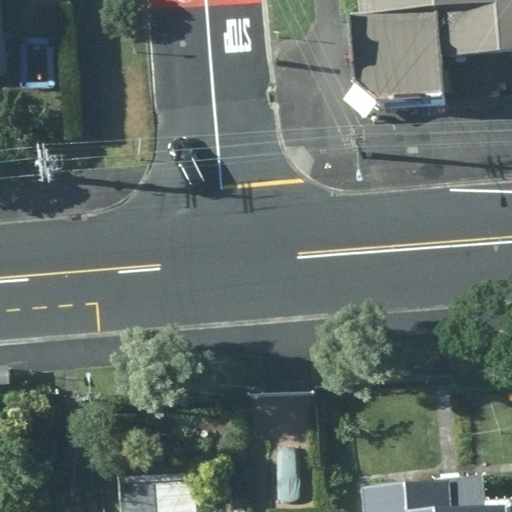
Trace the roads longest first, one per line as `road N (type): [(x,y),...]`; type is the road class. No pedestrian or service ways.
road 1 (secondary): [(213,257),(511,237)]
road 2 (residential): [(213,257),(194,0)]
road 3 (secondary): [(0,276),(213,257)]
